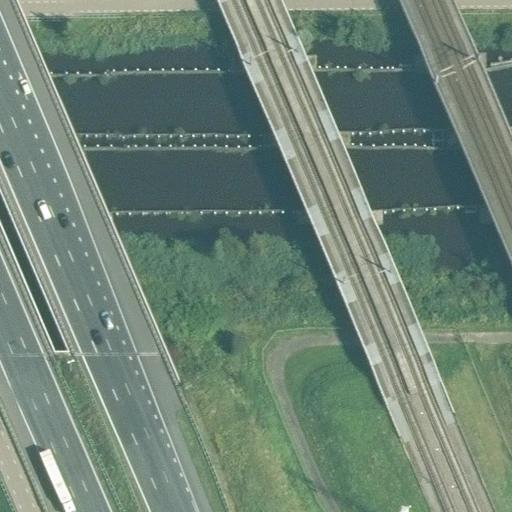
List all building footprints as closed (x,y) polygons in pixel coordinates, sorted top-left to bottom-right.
[(486,54),(413,55),(413,68),(486,67),(486,54)] [(317,57),(230,57),(230,72),(317,73),(317,57)] [(349,133),(263,133),(263,148),(349,148),(349,133)] [(511,134),(445,135),(445,147),(511,147),(511,134)] [(511,211),(479,211),(479,224),(511,224),(511,211)] [(383,213),(296,212),(296,227),(383,228),(383,213)]
